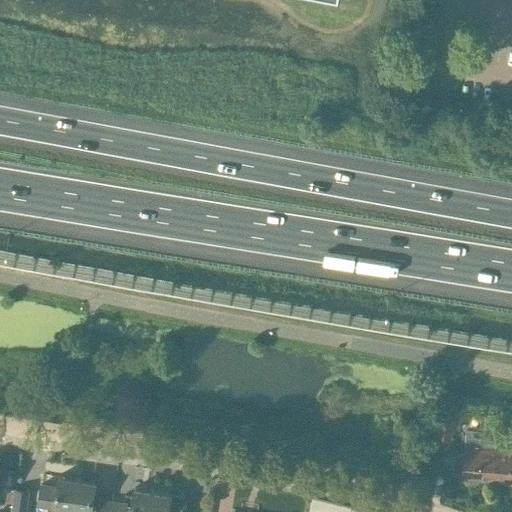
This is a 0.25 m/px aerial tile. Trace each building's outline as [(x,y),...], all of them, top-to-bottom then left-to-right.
[(443,404),(436,436),(452,439),(458,407),(443,404)] [(456,451),(455,468),(463,469),(463,476),(468,476),(468,479),(478,480),(478,477),(493,478),(495,446),(496,446),(497,430),(466,427),(465,443),(464,452),(456,451)] [(495,446),(493,478),(511,479),(511,446),(496,446),(495,446)] [(42,483),(38,504),(52,507),(53,506),(90,511),(95,480),(60,474),(58,485),(42,483)] [(135,486),(130,511),(183,511),(186,497),(170,494),(170,492),(135,486)] [(25,511),(29,490),(16,488),(11,511),(25,511)] [(97,511),(110,511),(112,500),(99,498),(97,511)] [(123,511),(125,502),(112,500),(110,511),(123,511)]
